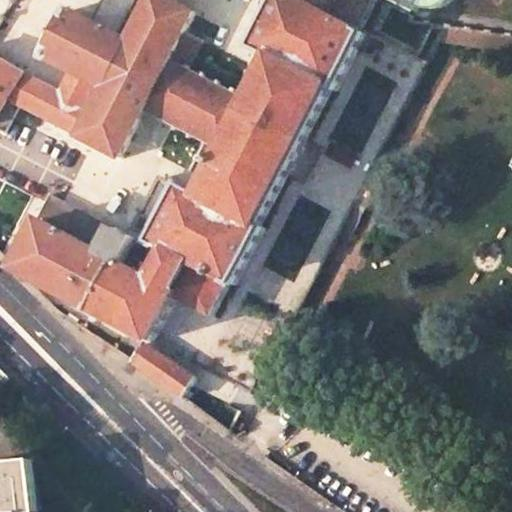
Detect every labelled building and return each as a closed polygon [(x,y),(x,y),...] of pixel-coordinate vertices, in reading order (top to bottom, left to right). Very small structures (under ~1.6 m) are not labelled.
[(185,398),(199,378),(153,347),(180,294),(192,301),(191,304),(215,316),(232,284),(236,286),(266,228),(262,226),(333,89),(338,91),(359,50),(360,33),(295,0),(277,0),(254,47),(271,56),(248,99),(225,152),(202,199),(181,188),(152,243),(167,251),(158,268),(152,265),(150,270),(138,264),(144,253),(134,247),(138,240),(118,229),(105,256),(42,223),(17,271),(95,311),(84,329),(155,376),(185,398)] [(108,87),(82,138),(122,158),(146,111),(161,119),(160,122),(163,123),(164,121),(177,127),(175,130),(178,131),(179,129),(191,135),(190,138),(193,139),(194,136),(206,143),(205,145),(208,147),(209,144),(225,152),(248,99),(236,93),(237,90),(234,89),(233,91),(221,85),(222,83),(219,81),(218,83),(206,77),(207,75),(205,73),(203,76),(190,69),(205,41),(187,32),(197,13),(171,0),(151,0),(130,41),(71,10),(66,19),(63,26),(51,48),(48,55),(47,57),(73,71),(73,69),(108,87)] [(295,0),(360,33),(362,29),(377,0),(394,0),(418,12),(421,6),(425,8),(431,9),(435,9),(441,8),(445,7),(448,5),(451,3),(453,0),(295,0)] [(415,56),(362,29),(360,33),(359,50),(364,53),(369,43),(423,72),(441,40),(511,50),(511,37),(431,25),(415,56)] [(0,128),(8,133),(22,106),(82,138),(108,87),(73,69),(73,71),(62,92),(27,74),(0,57),(0,128)] [(212,397),(202,411),(229,432),(237,416),(212,397)] [(43,511),(38,462),(0,465),(0,511),(43,511)]
